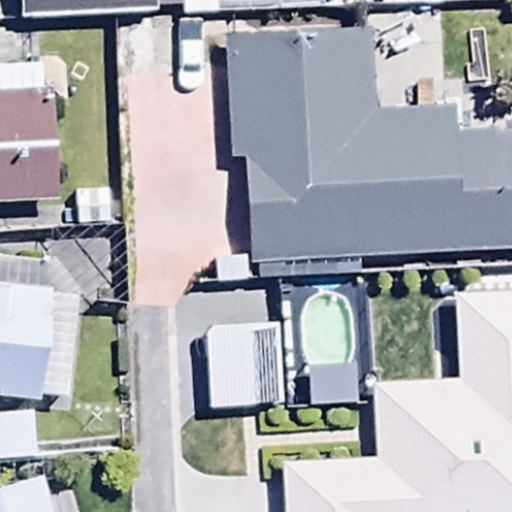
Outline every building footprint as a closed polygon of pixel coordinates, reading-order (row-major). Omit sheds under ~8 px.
[(9,0),(11,26),(152,17),(151,0),(9,0)] [(367,38),(217,44),(221,165),(241,164),(245,267),(511,256),(511,129),(450,132),(449,116),(370,119),(367,38)] [(0,70),(0,211),(52,210),(49,95),(35,96),(34,70),(0,70)] [(103,240),(58,239),(45,268),(0,263),(0,405),(35,408),(35,405),(42,405),(41,416),(68,419),(81,310),(102,285),(103,240)] [(511,511),(511,300),(450,302),(452,388),(363,391),(366,466),(276,469),(276,511),(511,511)] [(271,332),(198,335),(201,416),(273,414),(271,332)] [(349,371),(304,374),(306,414),(351,411),(349,371)] [(0,418),(0,465),(32,465),(31,418),(0,418)] [(0,511),(41,511),(34,484),(0,494),(0,511)]
